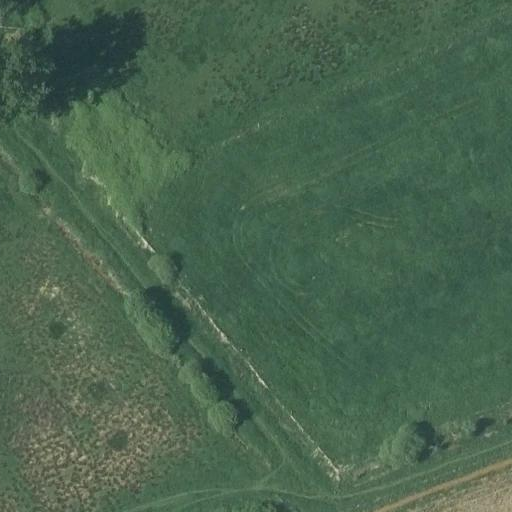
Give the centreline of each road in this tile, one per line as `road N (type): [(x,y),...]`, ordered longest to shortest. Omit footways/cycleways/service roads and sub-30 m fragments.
road 1 (track): [(0,117),(292,475)]
road 2 (track): [(511,440),(343,503),(313,500),(292,475)]
road 3 (track): [(292,475),(170,511)]
